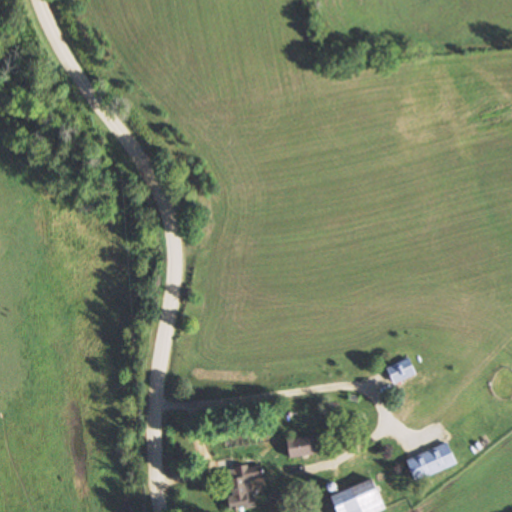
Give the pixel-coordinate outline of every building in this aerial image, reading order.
[(419,374),(411,358),(390,369),(398,385),(419,374)] [(320,436),(291,440),(294,459),(323,454),(320,436)] [(461,465),(450,442),(410,461),(421,484),(461,465)] [(237,511),(258,507),(254,481),(267,479),(264,464),(230,470),(237,511)] [(390,511),(391,511),(380,481),(337,496),(342,511),(390,511)]
